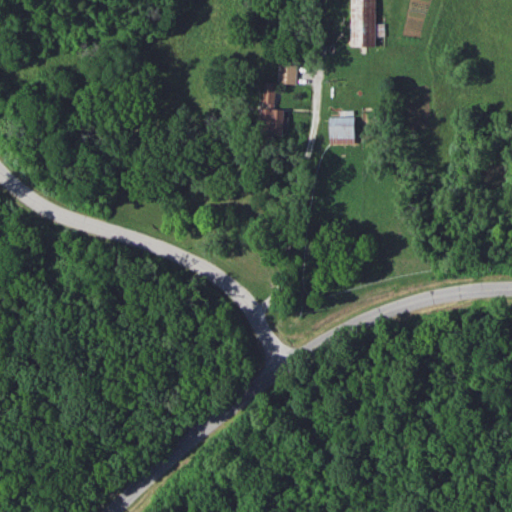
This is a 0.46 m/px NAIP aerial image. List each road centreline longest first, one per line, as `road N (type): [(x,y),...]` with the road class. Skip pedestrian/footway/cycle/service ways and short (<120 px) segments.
road 1 (residential): [(117,511),(304,348),(409,307),(511,291)]
road 2 (residential): [(283,367),(258,315),(220,277),(174,251),(50,207),(17,188),(0,166)]
